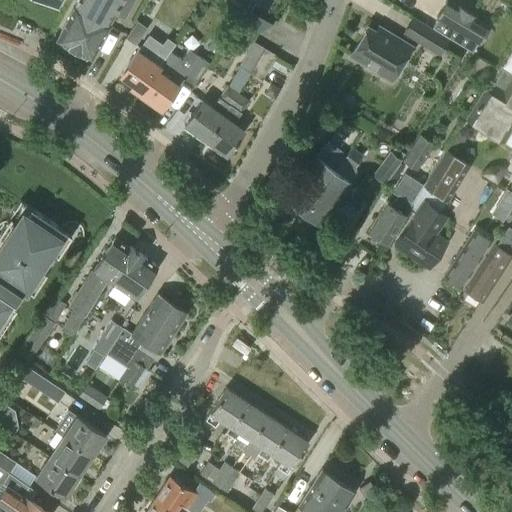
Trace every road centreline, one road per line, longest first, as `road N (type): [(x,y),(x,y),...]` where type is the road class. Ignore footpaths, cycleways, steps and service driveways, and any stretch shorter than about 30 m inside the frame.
road 1 (primary): [(475,511),(295,328)]
road 2 (primary): [(198,234),(120,162),(0,76)]
road 3 (residential): [(226,207),(301,83),(335,0)]
road 4 (residential): [(98,511),(225,317)]
road 5 (primary): [(295,328),(248,263),(198,234)]
road 6 (primary): [(198,234),(267,313),(295,328)]
